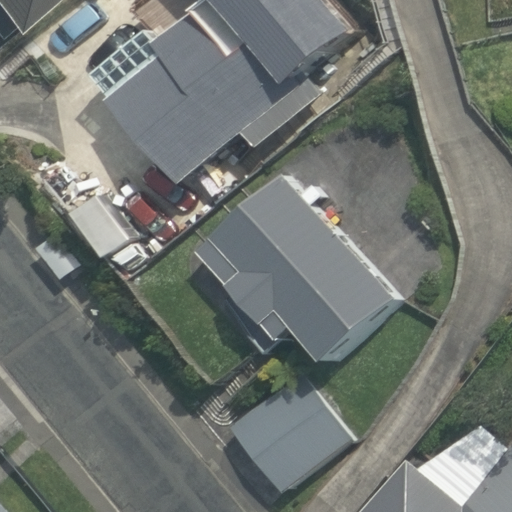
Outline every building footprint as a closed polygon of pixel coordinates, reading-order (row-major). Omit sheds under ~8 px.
[(0,0),(0,12),(22,38),(66,0),(0,0)] [(183,221),(315,110),(389,47),(349,0),(221,0),(230,10),(210,27),(186,0),(176,0),(95,68),(124,103),(101,123),(183,221)] [(295,183),(213,266),(306,359),(325,341),(360,376),(424,312),(295,183)] [(362,444),(297,379),(246,430),(310,495),(362,444)] [(511,511),(511,481),(467,441),(413,501),(426,511),(511,511)] [(0,511),(15,511),(5,501),(0,505),(0,511)]
